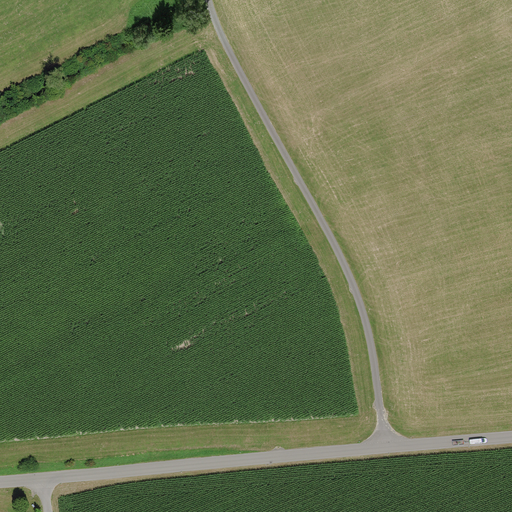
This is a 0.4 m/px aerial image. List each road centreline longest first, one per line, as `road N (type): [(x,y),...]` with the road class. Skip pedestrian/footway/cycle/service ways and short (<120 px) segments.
road 1 (unclassified): [(207,0),(356,280),(389,446)]
road 2 (unclassified): [(389,446),(47,478)]
road 3 (unclassified): [(511,434),(389,446)]
